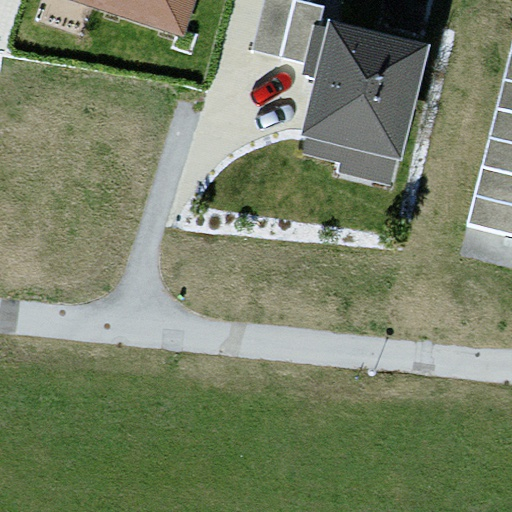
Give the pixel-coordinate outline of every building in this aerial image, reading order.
[(193,0),(87,0),(182,33),(193,0)] [(322,16),(265,0),(259,0),(246,46),(309,63),(322,16)] [(442,43),(339,19),(309,146),(412,171),(442,43)] [(511,24),(462,219),(511,231),(511,24)] [(463,511),(475,444),(230,406),(213,511),(463,511)]
